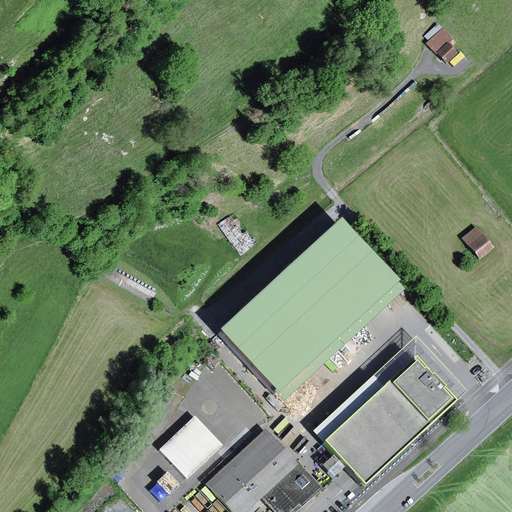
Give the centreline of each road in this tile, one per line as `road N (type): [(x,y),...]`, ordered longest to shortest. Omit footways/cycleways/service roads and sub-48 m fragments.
road 1 (track): [(511,391),(329,190),(317,161),(427,64)]
road 2 (track): [(0,236),(83,213),(211,139),(305,70),(363,0)]
road 3 (track): [(352,215),(318,222),(207,322),(186,307)]
road 4 (primary): [(386,511),(511,399)]
